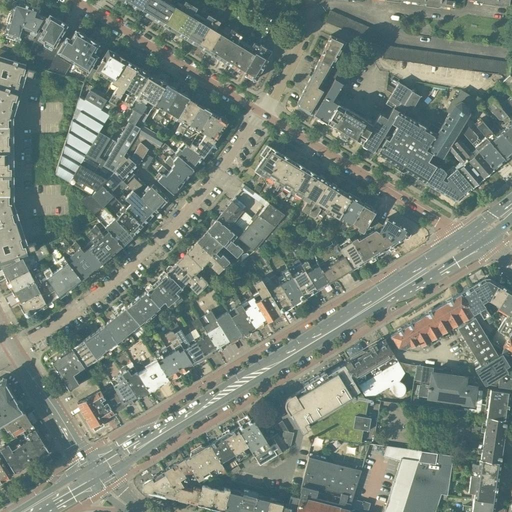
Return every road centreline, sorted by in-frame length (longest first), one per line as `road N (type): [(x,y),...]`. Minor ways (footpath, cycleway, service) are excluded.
road 1 (residential): [(16,352),(109,285),(178,219),(262,111)]
road 2 (residential): [(388,295),(363,286),(149,415),(150,437)]
road 3 (residential): [(150,437),(180,441),(270,388),(383,320),(388,295)]
road 4 (primary): [(150,437),(388,295)]
road 5 (residential): [(262,111),(474,240)]
road 6 (residential): [(75,0),(262,111)]
road 7 (residential): [(93,472),(16,352)]
